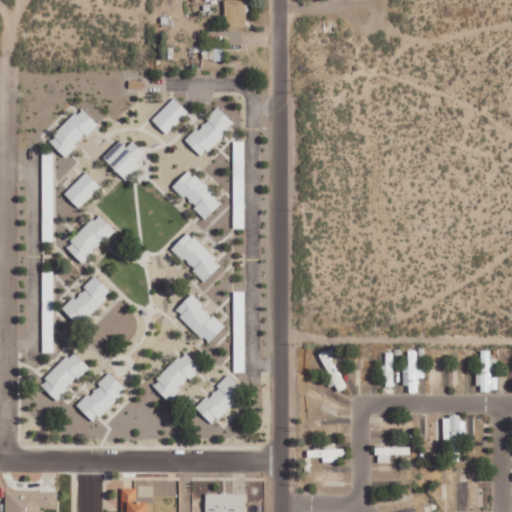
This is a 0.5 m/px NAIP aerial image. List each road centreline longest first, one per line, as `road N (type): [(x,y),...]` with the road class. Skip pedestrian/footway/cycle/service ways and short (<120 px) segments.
road 1 (residential): [(278,0),(279,511)]
road 2 (residential): [(4,81),(4,461)]
road 3 (residential): [(280,367),(249,359),(251,92)]
road 4 (residential): [(0,460),(280,461)]
road 5 (residential): [(251,92),(4,81)]
road 6 (residential): [(280,337),(511,337)]
road 7 (residential): [(511,403),(359,403)]
